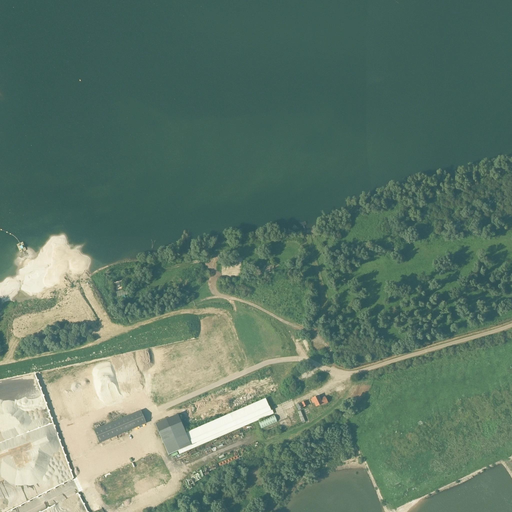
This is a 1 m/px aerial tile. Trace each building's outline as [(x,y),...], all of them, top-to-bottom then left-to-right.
[(88,300),(91,306),(98,303),(94,296),(88,300)] [(303,393),(320,388),(318,381),(301,387),(303,393)] [(312,399),(311,399),(312,403),(314,403),(316,407),(322,403),(323,405),(327,403),(324,397),(320,399),(318,396),(312,399)] [(168,455),(178,451),(179,454),(257,420),(273,413),(271,408),(270,409),(269,406),(265,399),(186,433),(177,414),(155,424),(168,455)] [(303,408),(307,405),(305,401),(295,405),(297,411),(303,408)] [(99,443),(146,424),(141,410),(93,430),(99,443)] [(261,429),(277,422),(274,415),(258,422),(261,429)] [(130,458),(124,460),(125,462),(137,458),(135,451),(128,453),(130,458)] [(153,461),(158,461),(157,453),(145,455),(146,461),(153,460),(153,461)] [(73,461),(65,463),(69,475),(67,476),(68,481),(76,478),(75,473),(77,472),(73,461)] [(107,464),(101,466),(103,470),(95,473),(96,476),(110,471),(107,464)] [(158,483),(165,484),(167,480),(167,481),(170,476),(168,475),(169,472),(158,470),(154,476),(155,475),(150,482),(150,484),(147,483),(146,485),(142,484),(142,487),(138,486),(138,489),(132,488),(132,491),(145,494),(147,492),(151,493),(152,490),(155,491),(156,488),(159,489),(159,487),(157,486),(158,483)] [(197,473),(190,477),(193,483),(201,479),(197,473)] [(121,488),(129,486),(127,479),(119,482),(121,488)] [(67,488),(62,495),(65,496),(66,495),(82,506),(87,499),(71,488),(70,490),(67,488)] [(111,498),(111,501),(125,505),(126,502),(128,503),(129,500),(116,496),(115,499),(111,498)]
